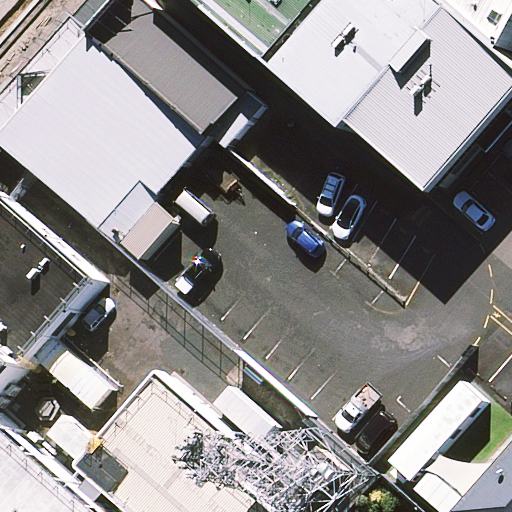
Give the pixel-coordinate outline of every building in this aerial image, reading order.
[(256,97),(139,0),(132,0),(0,149),(0,151),(119,254),(256,97)] [(200,0),(287,74),(352,0),(200,0)] [(511,54),(444,0),(352,0),(287,74),(446,203),(511,125),(511,54)] [(511,0),(444,0),(511,54),(511,0)] [(0,511),(131,511),(0,410),(109,284),(15,198),(0,215),(0,511)] [(165,340),(91,424),(190,511),(213,511),(278,439),(165,340)] [(494,403),(469,381),(394,465),(418,488),(494,403)] [(511,511),(511,429),(464,481),(498,511),(511,511)]
